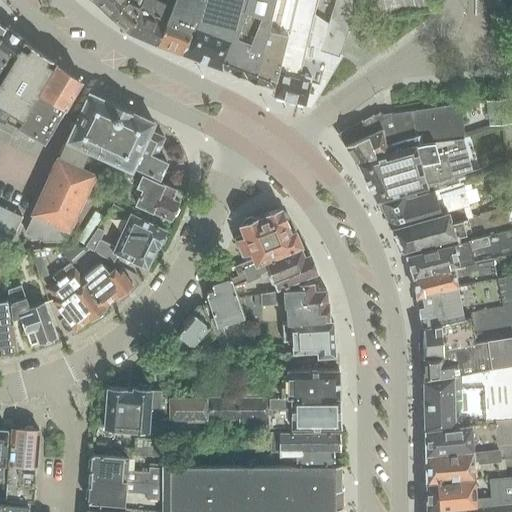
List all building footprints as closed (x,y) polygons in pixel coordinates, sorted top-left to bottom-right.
[(94,0),(112,17),(127,0),(94,0)] [(129,29),(128,29),(141,0),(127,0),(112,17),(114,18),(126,29),(128,30),(129,29)] [(173,0),(141,0),(128,29),(129,29),(128,30),(156,43),(157,43),(173,0)] [(197,20),(202,0),(173,0),(157,43),(159,44),(160,41),(182,49),(181,51),(180,51),(180,52),(182,53),(195,20),(197,20)] [(260,60),(272,9),(273,0),(202,0),(197,20),(195,20),(182,53),(219,67),(252,80),(260,60)] [(294,0),(273,0),(272,9),(260,60),(252,80),(273,88),(289,18),(290,18),(294,0)] [(294,0),(290,18),(274,88),(272,94),(310,104),(337,58),(339,58),(347,33),(351,19),(357,0),(324,0),(335,3),(328,23),(313,14),(316,0),(294,0)] [(0,78),(14,56),(24,40),(5,27),(0,34),(0,78)] [(0,118),(17,127),(38,91),(56,62),(24,40),(14,56),(0,78),(0,118)] [(43,142),(81,79),(56,62),(38,91),(17,127),(43,142)] [(89,92),(66,142),(99,157),(126,170),(130,171),(149,130),(153,122),(132,112),(132,111),(110,101),(110,102),(89,92)] [(511,122),(511,109),(511,98),(487,101),(490,125),(511,122)] [(338,135),(347,147),(356,161),(414,144),(463,138),(454,105),(380,116),(379,114),(374,118),(373,116),(362,123),(361,122),(351,129),(350,127),(338,135)] [(122,178),(128,182),(135,171),(137,167),(150,174),(159,178),(167,162),(155,156),(157,153),(164,137),(149,130),(130,171),(126,170),(122,178)] [(378,200),(404,193),(407,198),(458,183),(457,180),(459,179),(473,175),(463,139),(414,144),(356,161),(375,201),(378,200)] [(34,213),(26,232),(35,236),(49,242),(50,242),(60,241),(65,230),(68,232),(95,173),(92,172),(99,157),(66,142),(59,157),(42,194),(33,212),(34,213)] [(178,201),(172,198),(176,190),(148,178),(135,171),(128,182),(135,185),(135,186),(140,189),(134,204),(152,212),(153,210),(161,215),(170,219),(172,215),(176,214),(178,208),(177,205),(178,201)] [(462,182),(460,183),(459,179),(457,180),(458,183),(407,198),(404,193),(378,200),(391,228),(464,207),(466,219),(467,219),(470,233),(508,223),(508,206),(480,213),(480,215),(472,217),(462,182)] [(0,234),(11,239),(22,216),(0,206),(0,234)] [(391,228),(402,250),(411,248),(470,233),(467,219),(466,219),(464,207),(391,228)] [(234,267),(238,275),(230,278),(233,285),(246,280),(243,273),(256,267),(255,264),(299,246),(301,245),(295,230),(290,232),(286,224),(287,224),(286,222),(288,218),(285,212),(282,210),(281,210),(281,208),(264,215),(265,215),(264,215),(265,216),(266,218),(259,221),(258,219),(259,219),(259,218),(258,218),(258,217),(255,218),(251,216),(244,219),(242,223),(243,223),(239,225),(243,234),(234,238),(242,257),(251,253),(253,259),(234,267)] [(164,234),(165,230),(156,226),(129,213),(114,246),(100,239),(104,231),(97,228),(85,247),(88,248),(113,262),(117,254),(138,264),(147,268),(156,247),(157,248),(159,244),(163,243),(165,238),(164,234)] [(511,228),(510,229),(486,235),(486,234),(415,251),(405,255),(412,276),(492,258),(511,253),(511,228)] [(309,253),(303,255),(300,247),(299,247),(299,246),(255,264),(256,267),(243,273),(246,280),(233,285),(234,287),(237,297),(244,297),(259,294),(257,287),(248,287),(248,282),(255,279),(256,282),(271,276),(275,288),(317,271),(309,253)] [(88,248),(85,247),(59,248),(70,262),(76,257),(88,248)] [(42,255),(33,258),(39,278),(40,277),(48,275),(42,255)] [(132,284),(126,277),(120,270),(117,272),(113,267),(112,268),(106,259),(101,263),(100,261),(84,274),(81,270),(84,267),(76,257),(70,262),(69,263),(81,278),(104,306),(118,295),(120,293),(124,294),(129,290),(130,286),(132,284)] [(492,258),(412,276),(412,277),(413,277),(417,295),(416,295),(416,296),(458,285),(496,278),(492,258)] [(69,263),(51,277),(56,282),(47,289),(54,298),(52,300),(75,329),(89,318),(90,319),(92,317),(97,318),(102,314),(102,309),(105,307),(104,306),(81,278),(69,263)] [(243,317),(237,297),(234,287),(233,285),(230,278),(223,275),(215,278),(211,284),(211,285),(213,290),(207,293),(206,294),(209,303),(216,324),(213,326),(216,339),(219,346),(223,344),(224,348),(229,347),(227,343),(228,342),(222,323),(243,317)] [(416,296),(422,327),(463,317),(471,315),(470,309),(511,303),(511,275),(496,278),(458,285),(416,296)] [(326,288),(317,289),(313,289),(313,282),(303,282),(297,282),(297,287),(281,288),(282,304),(284,304),(285,322),(289,321),(289,322),(328,319),(329,319),(327,300),(326,300),(326,288)] [(29,307),(20,285),(7,289),(12,320),(20,317),(30,345),(32,345),(31,344),(38,341),(38,343),(40,342),(44,344),(53,341),(53,340),(54,337),(56,336),(44,302),(29,307)] [(261,306),(276,304),(274,292),(260,293),(261,306)] [(16,349),(15,340),(12,320),(9,320),(8,315),(6,300),(0,301),(0,351),(1,352),(3,355),(12,354),(14,350),(16,349)] [(511,303),(470,309),(471,315),(422,327),(422,329),(423,336),(422,336),(422,337),(423,337),(423,351),(501,338),(511,336),(511,303)] [(178,335),(186,341),(188,343),(206,345),(206,343),(212,338),(212,340),(216,339),(213,326),(211,320),(206,322),(201,306),(198,306),(193,312),(194,315),(192,317),(189,317),(184,323),(184,326),(182,328),(183,329),(178,335)] [(335,355),(332,319),(328,320),(328,319),(289,322),(290,323),(281,324),(283,341),(291,341),(291,352),(316,350),(317,356),(325,356),(335,355)] [(423,351),(423,369),(423,370),(423,378),(423,379),(443,377),(511,364),(511,336),(501,338),(423,351)] [(266,343),(265,353),(283,356),(284,346),(266,343)] [(511,364),(443,377),(423,381),(423,388),(424,404),(424,408),(424,419),(424,429),(424,430),(469,426),(469,424),(511,420),(511,364)] [(339,369),(329,369),(280,369),(281,396),(281,397),(339,397),(339,369)] [(103,391),(103,398),(105,402),(104,426),(114,427),(148,430),(149,426),(161,427),(160,418),(169,418),(169,397),(161,397),(161,392),(151,392),(151,388),(150,388),(147,388),(145,386),(139,385),(136,387),(132,387),(132,390),(125,389),(125,388),(107,387),(106,388),(103,391)] [(239,397),(259,397),(259,387),(239,387),(239,397)] [(208,397),(208,419),(238,419),(238,427),(269,427),(268,396),(259,397),(239,397),(208,397)] [(281,396),(268,396),(269,427),(291,427),(329,427),(339,427),(339,409),(339,397),(281,397),(281,396)] [(169,397),(169,418),(169,419),(187,419),(187,422),(208,422),(208,419),(208,397),(169,397)] [(511,420),(469,424),(469,426),(424,430),(425,455),(511,446),(511,420)] [(5,500),(32,502),(36,465),(39,430),(35,430),(32,427),(27,426),(23,429),(20,429),(20,430),(12,429),(11,439),(9,464),(8,464),(6,488),(5,500)] [(329,431),(269,431),(270,451),(276,451),(276,464),(333,465),(333,449),(340,449),(340,445),(340,434),(339,431),(329,431)] [(157,456),(159,439),(135,437),(133,454),(157,456)] [(511,474),(511,446),(425,455),(425,483),(511,474)] [(128,457),(92,454),(92,456),(89,459),(88,466),(91,469),(90,478),(142,482),(162,484),(162,467),(148,467),(148,471),(127,470),(128,457)] [(340,511),(341,511),(340,478),(340,465),(333,465),(276,464),(162,464),(162,467),(162,484),(162,500),(161,511),(340,511)] [(511,501),(511,474),(425,483),(426,510),(425,510),(436,510),(511,501)] [(124,505),(125,492),(146,493),(146,500),(162,500),(162,484),(142,482),(90,478),(89,487),(86,489),(86,497),(88,500),(88,502),(98,503),(124,505)] [(0,511),(27,511),(28,506),(0,503),(0,511)]
